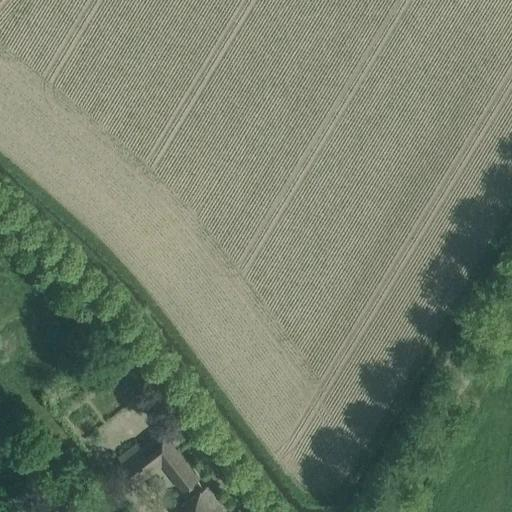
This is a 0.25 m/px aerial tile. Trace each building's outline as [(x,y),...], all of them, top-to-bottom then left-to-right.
[(109,376),(127,399),(139,390),(121,366),(109,376)] [(161,457),(185,488),(199,477),(162,430),(175,446),(161,457)] [(118,457),(130,473),(140,466),(142,468),(145,466),(143,463),(149,458),(137,443),(118,457)] [(225,511),(206,488),(176,511),(175,511),(225,511)] [(22,511),(6,499),(0,506),(0,511),(22,511)]
